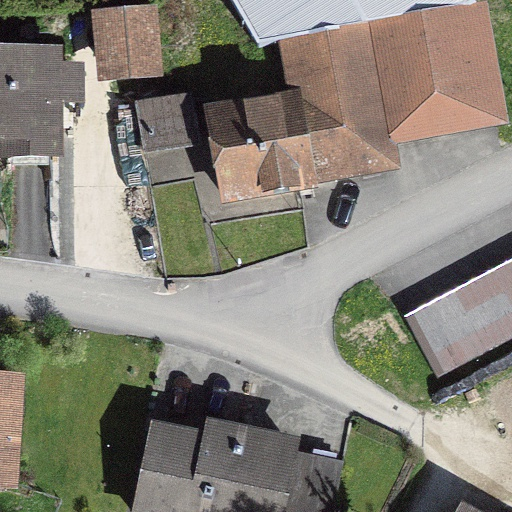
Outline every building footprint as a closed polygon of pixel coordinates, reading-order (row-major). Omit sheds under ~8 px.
[(210,116),(225,199),(314,184),(313,179),(392,165),(387,141),(496,121),(475,7),(470,0),(228,0),(257,48),(286,42),(296,101),(210,116)] [(141,17),(77,23),(84,93),(147,87),(141,17)] [(0,137),(8,137),(8,154),(52,154),(51,98),(75,98),(74,70),(51,71),(53,58),(0,58),(0,137)] [(139,110),(145,146),(197,137),(191,103),(139,110)] [(511,260),(404,317),(436,379),(511,338),(511,260)] [(0,482),(5,483),(12,384),(0,382),(0,482)] [(154,434),(137,511),(331,511),(341,464),(293,454),(294,449),(209,432),(206,445),(154,434)]
